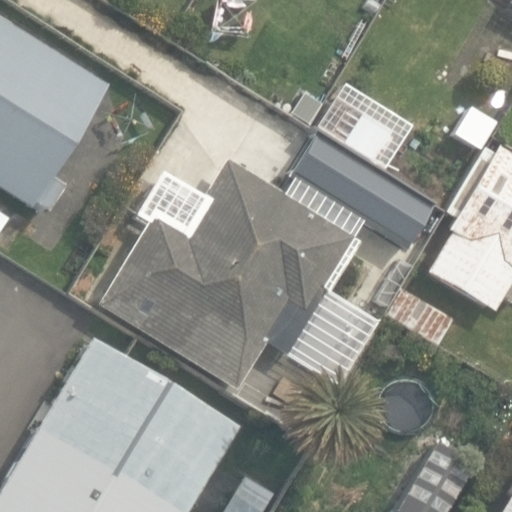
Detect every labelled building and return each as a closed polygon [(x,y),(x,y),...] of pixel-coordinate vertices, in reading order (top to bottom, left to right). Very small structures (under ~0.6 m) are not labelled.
[(240,0),(259,10),(264,0),(240,0)] [(283,0),(272,18),(304,38),(323,9),(308,0),(283,0)] [(29,205),(44,214),(61,187),(46,178),(101,88),(0,26),(0,194),(26,210),(29,205)] [(291,184),(406,255),(432,213),(395,190),(399,184),(321,136),(291,184)] [(511,511),(511,159),(490,147),(486,154),(479,149),(440,214),(450,220),(444,231),(447,233),(424,274),(488,312),(497,297),(511,305),(511,302),(511,473),(488,511),(511,511)] [(148,310),(246,370),(283,309),(302,320),(350,239),(219,160),(199,194),(175,181),(154,217),(149,214),(106,285),(120,293),(106,316),(134,333),(148,310)] [(0,246),(9,252),(30,220),(0,201),(0,246)] [(382,317),(435,347),(449,321),(396,292),(382,317)] [(0,484),(0,511),(183,511),(190,500),(201,507),(211,490),(200,483),(233,429),(88,341),(0,484)] [(259,511),(270,495),(239,477),(218,511),(259,511)]
